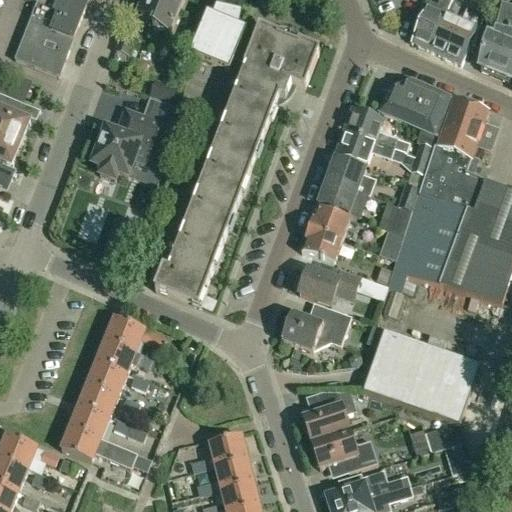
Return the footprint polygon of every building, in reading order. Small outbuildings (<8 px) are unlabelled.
[(40,0),(16,63),(59,80),(66,62),(70,51),(87,8),(90,0),(40,0)] [(181,0),(149,0),(147,6),(143,4),(137,19),(151,25),(149,29),(170,38),(185,1),(181,0)] [(412,44),(428,52),(442,23),(445,24),(449,15),(450,13),(454,2),(448,0),(441,0),(438,8),(431,5),(412,44)] [(471,3),(467,11),(475,15),(479,7),(471,3)] [(488,76),(491,73),(496,75),(511,14),(511,8),(503,5),(494,38),(486,36),(478,68),(481,70),(482,74),(488,76)] [(208,15),(190,57),(230,74),(247,32),(240,29),(244,15),(217,9),(213,18),(208,15)] [(511,14),(496,75),(503,78),(503,82),(510,84),(511,82),(511,14)] [(442,23),(428,52),(445,60),(458,30),(462,21),(449,15),(445,24),(442,23)] [(467,53),(477,28),(462,21),(458,30),(445,60),(462,68),(467,53)] [(164,273),(155,295),(199,311),(279,101),(285,103),(292,87),(305,93),(320,55),(300,47),(299,50),(279,42),(280,40),(260,32),(168,275),(164,273)] [(116,55),(128,59),(133,43),(122,39),(116,55)] [(379,115),(441,142),(455,103),(451,101),(451,100),(407,81),(391,88),(379,115)] [(156,83),(150,99),(173,107),(179,90),(156,83)] [(22,107),(0,97),(0,137),(19,146),(28,125),(17,120),(22,107)] [(412,216),(404,241),(404,242),(402,247),(396,266),(393,275),(406,280),(502,311),(511,282),(511,193),(473,180),(480,164),(473,161),(477,149),(489,154),(498,133),(485,129),(490,115),(455,102),(455,103),(441,142),(438,150),(435,149),(429,166),(421,191),(412,216)] [(105,132),(92,168),(102,172),(100,179),(115,185),(118,177),(128,181),(135,163),(156,171),(171,131),(178,112),(152,103),(146,119),(127,111),(118,136),(105,132)] [(384,124),(354,113),(345,136),(406,158),(409,149),(379,138),(384,124)] [(345,136),(337,159),(367,170),(373,156),(401,166),(410,176),(415,161),(406,158),(345,136)] [(0,162),(10,167),(19,146),(0,137),(0,162)] [(420,148),(415,161),(429,166),(435,149),(435,142),(420,137),(417,147),(420,148)] [(415,161),(410,176),(406,186),(421,191),(429,166),(415,161)] [(366,174),(335,163),(327,187),(358,197),(358,196),(370,201),(376,184),(364,179),(366,174)] [(405,189),(398,211),(412,216),(421,191),(406,186),(405,189)] [(327,187),(320,208),(350,219),(351,217),(361,221),(363,212),(354,209),(358,197),(327,187)] [(379,232),(390,236),(404,241),(412,216),(398,211),(387,207),(379,232)] [(319,213),(311,234),(343,246),(351,224),(319,213)] [(105,261),(130,270),(142,233),(117,225),(105,261)] [(343,246),(311,234),(303,257),(335,268),(343,246)] [(388,236),(379,260),(396,266),(402,247),(404,242),(388,236)] [(303,288),(309,274),(305,272),(300,287),(303,288)] [(377,285),(387,290),(393,275),(382,272),(377,285)] [(362,283),(342,275),(338,284),(309,273),(300,298),(332,310),(336,298),(354,305),(362,283)] [(406,280),(393,275),(387,290),(402,294),(406,280)] [(314,357),(314,355),(330,348),(341,352),(352,322),(323,311),(317,327),(292,317),(281,346),(314,357)] [(167,343),(145,335),(115,323),(106,345),(136,357),(141,345),(163,353),(167,343)] [(481,369),(405,343),(385,337),(363,397),(460,430),(481,369)] [(136,357),(106,345),(97,367),(127,379),(132,366),(154,375),(158,365),(136,357)] [(187,379),(197,356),(184,351),(175,374),(187,379)] [(127,379),(97,367),(88,389),(118,401),(127,379)] [(135,381),(131,390),(146,396),(150,387),(135,381)] [(79,411),(109,423),(118,401),(88,389),(79,411)] [(358,417),(351,397),(323,397),(329,415),(304,423),(305,426),(303,429),(305,436),(309,437),(312,448),(350,436),(345,421),(358,417)] [(152,415),(126,404),(123,412),(148,423),(152,415)] [(101,445),(101,443),(109,423),(79,411),(70,433),(101,445)] [(148,438),(131,431),(117,425),(113,435),(143,448),(148,438)] [(506,426),(497,454),(508,458),(511,458),(511,454),(511,428),(506,426)] [(101,445),(70,433),(61,455),(91,468),(95,458),(131,472),(138,457),(101,443),(101,445)] [(345,466),(350,478),(379,469),(371,446),(360,449),(354,446),(350,436),(312,448),(316,459),(313,462),(316,469),(320,470),(321,474),(345,466)] [(464,447),(461,437),(428,446),(431,457),(464,447)] [(59,461),(37,453),(7,440),(0,456),(0,463),(27,475),(28,474),(33,462),(55,471),(59,461)] [(216,472),(248,464),(241,440),(210,449),(216,472)] [(27,475),(0,463),(0,489),(18,497),(24,484),(27,475)] [(74,467),(63,463),(60,472),(71,476),(74,467)] [(222,495),(253,487),(248,464),(216,472),(222,495)] [(206,465),(191,468),(194,479),(208,475),(206,465)] [(361,484),(363,488),(327,500),(331,511),(347,511),(391,498),(383,476),(361,484)] [(50,483),(36,477),(32,488),(46,493),(50,483)] [(212,487),(197,491),(199,501),(214,498),(212,487)] [(222,495),(222,496),(226,511),(250,511),(259,510),(253,487),(222,495)] [(18,497),(0,489),(0,511),(12,511),(15,506),(18,497)] [(391,498),(347,511),(389,511),(389,509),(413,501),(410,492),(395,497),(391,498)] [(27,499),(23,509),(30,511),(38,511),(41,505),(27,499)]
